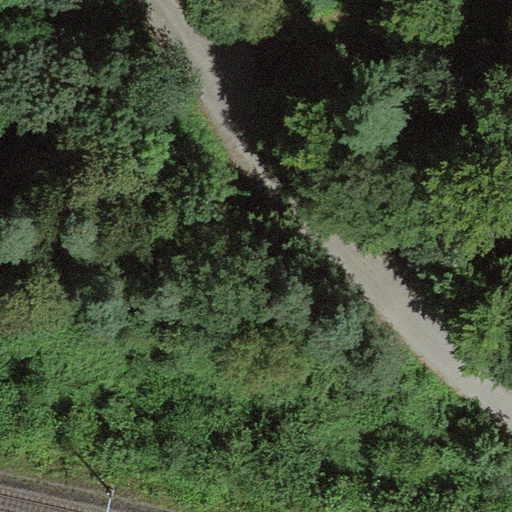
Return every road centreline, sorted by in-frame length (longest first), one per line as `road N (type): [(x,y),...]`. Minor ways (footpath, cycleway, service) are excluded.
road 1 (track): [(511,401),(427,347),(144,0)]
road 2 (track): [(511,17),(446,22),(226,108)]
